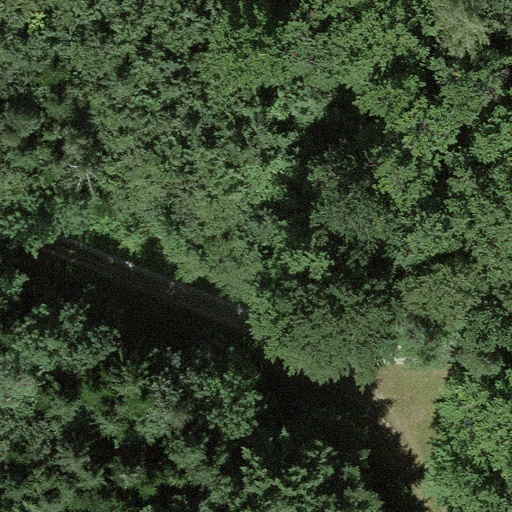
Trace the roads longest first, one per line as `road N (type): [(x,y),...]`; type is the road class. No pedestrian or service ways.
road 1 (track): [(0,231),(194,312),(272,363),(347,429),(400,511)]
road 2 (track): [(511,334),(347,429)]
